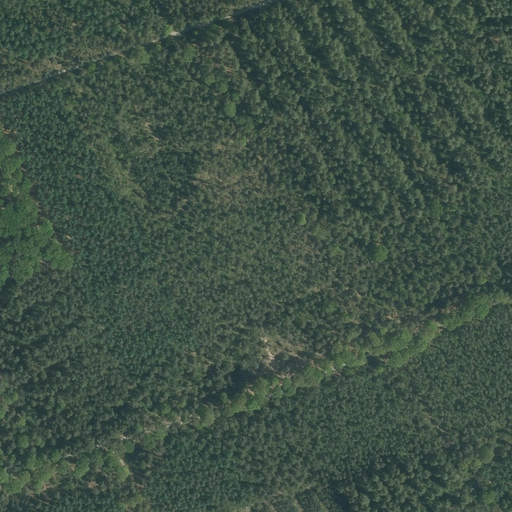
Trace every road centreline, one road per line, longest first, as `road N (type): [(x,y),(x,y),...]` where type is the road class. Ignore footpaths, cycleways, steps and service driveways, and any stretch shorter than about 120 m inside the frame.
road 1 (track): [(497,511),(158,0)]
road 2 (track): [(511,297),(232,409),(0,473)]
road 3 (track): [(274,0),(0,93)]
